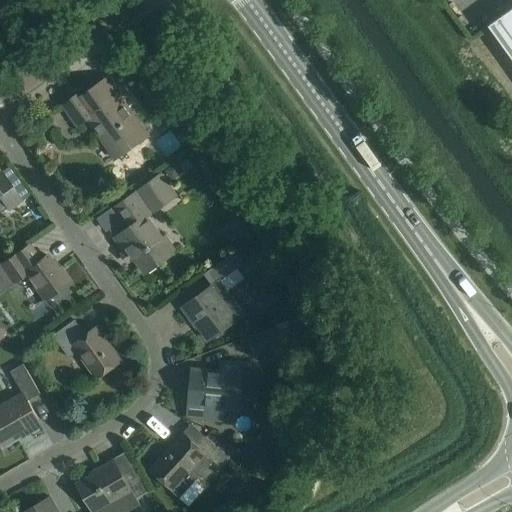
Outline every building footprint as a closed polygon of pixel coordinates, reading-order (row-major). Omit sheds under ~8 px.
[(511,7),(487,25),(511,59),(511,7)] [(62,105),(77,126),(87,119),(115,159),(148,135),(122,98),(124,97),(109,75),(80,96),(78,93),(62,105)] [(0,199),(7,210),(21,200),(1,171),(0,170),(0,199)] [(115,238),(131,260),(134,258),(144,273),(172,253),(171,251),(174,249),(165,235),(162,238),(146,217),(176,195),(161,174),(115,207),(129,227),(115,238)] [(57,269),(46,255),(39,259),(28,243),(0,262),(0,280),(4,286),(24,272),(43,299),(47,297),(71,298),(71,290),(66,283),(69,281),(59,267),(57,269)] [(215,284),(218,282),(243,264),(234,252),(206,272),(215,284)] [(193,319),(208,340),(242,315),(218,282),(215,284),(182,307),(192,320),(193,319)] [(85,335),(74,320),(53,335),(69,357),(77,351),(96,378),(121,361),(97,326),(85,335)] [(275,328),(249,339),(256,356),(282,346),(275,328)] [(225,421),(226,407),(243,408),(248,359),(223,356),(221,374),(194,371),(190,418),(225,421)] [(41,425),(27,401),(40,394),(23,364),(10,371),(23,394),(0,406),(0,439),(3,445),(26,431),(27,433),(41,425)] [(163,410),(155,424),(171,433),(179,419),(163,410)] [(225,455),(206,437),(197,446),(184,433),(150,470),(181,498),(214,461),(217,464),(225,455)] [(77,484),(93,511),(123,511),(138,504),(136,499),(149,491),(135,467),(122,475),(113,460),(98,469),(99,471),(77,484)] [(59,511),(50,496),(22,511),(59,511)]
